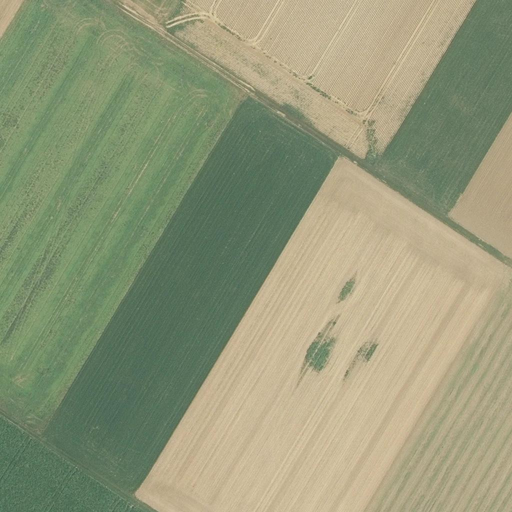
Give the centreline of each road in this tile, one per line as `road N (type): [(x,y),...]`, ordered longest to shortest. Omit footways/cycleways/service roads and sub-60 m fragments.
road 1 (track): [(511,264),(114,0)]
road 2 (track): [(0,412),(149,511)]
